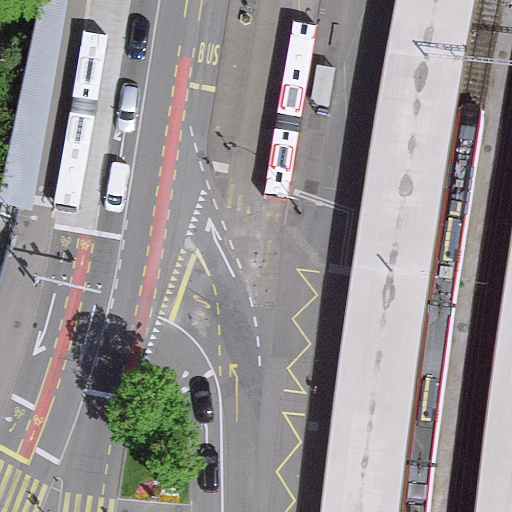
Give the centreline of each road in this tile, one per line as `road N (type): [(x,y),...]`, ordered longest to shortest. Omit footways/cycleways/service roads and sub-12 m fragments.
road 1 (residential): [(237,511),(236,413),(194,325),(160,288),(114,263)]
road 2 (secondary): [(114,263),(155,0)]
road 3 (secondary): [(44,511),(114,263)]
